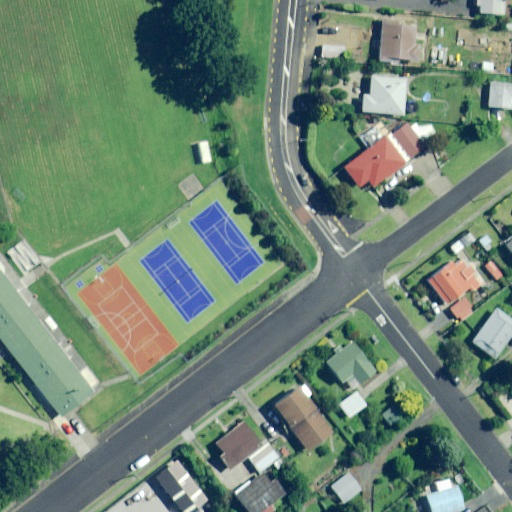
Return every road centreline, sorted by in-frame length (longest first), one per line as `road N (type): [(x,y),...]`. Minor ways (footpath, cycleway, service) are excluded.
road 1 (residential): [(355,272),(45,511)]
road 2 (residential): [(292,0),(284,147),(297,188),(355,272)]
road 3 (residential): [(355,272),(511,475)]
road 4 (residential): [(511,155),(355,272)]
